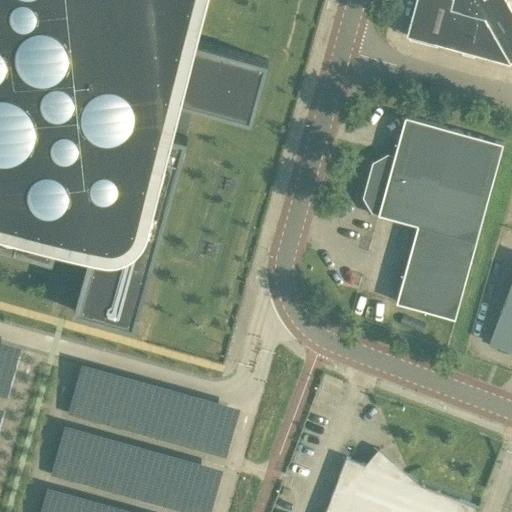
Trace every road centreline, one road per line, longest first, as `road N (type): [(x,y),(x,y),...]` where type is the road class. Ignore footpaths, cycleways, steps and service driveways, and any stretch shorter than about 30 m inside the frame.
road 1 (unclassified): [(511,411),(308,328),(287,295),(283,266),(301,193)]
road 2 (unclassified): [(511,97),(341,51)]
road 3 (unclassified): [(341,51),(301,193)]
